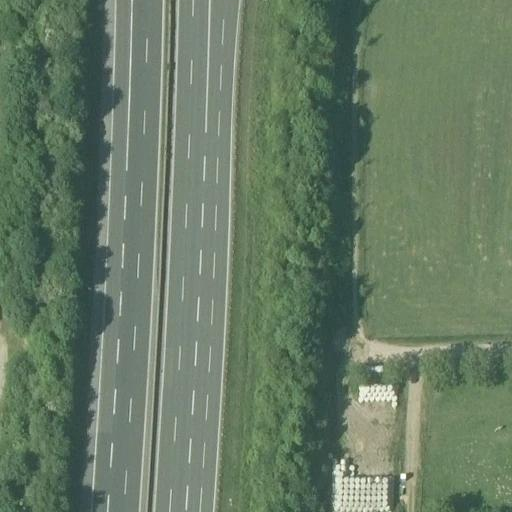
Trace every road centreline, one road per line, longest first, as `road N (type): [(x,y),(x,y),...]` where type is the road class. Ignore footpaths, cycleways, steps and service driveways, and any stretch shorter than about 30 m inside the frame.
road 1 (motorway): [(140,0),(116,511)]
road 2 (motorway): [(174,511),(197,160)]
road 3 (motorway): [(197,160),(224,0)]
road 4 (motorway): [(197,160),(197,0)]
